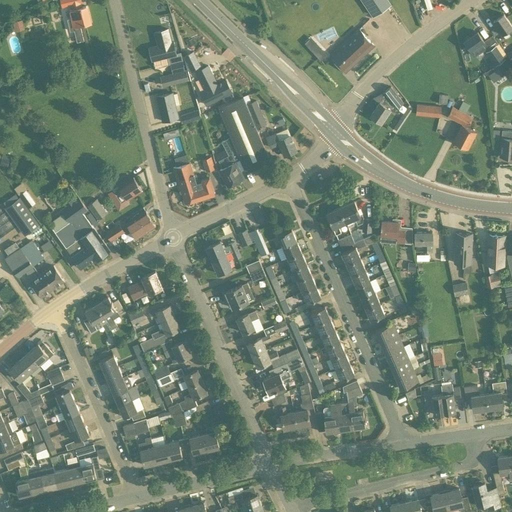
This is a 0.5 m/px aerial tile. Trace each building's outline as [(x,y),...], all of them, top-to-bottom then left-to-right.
[(83,6),(81,0),(61,0),(63,6),(72,4),(73,9),(70,9),(72,18),(75,17),(77,25),(91,21),(87,5),(83,6)] [(358,0),(355,3),(368,17),(386,0),(358,0)] [(429,16),(434,13),(426,2),(422,4),(429,16)] [(511,35),(511,34),(511,25),(504,14),(493,21),(502,34),(508,30),(511,35)] [(21,19),(13,21),(15,30),(23,28),(21,19)] [(358,27),(358,28),(330,54),(344,70),(350,64),(352,66),(357,62),(375,45),(365,34),(358,27)] [(168,29),(155,32),(157,41),(160,40),(161,45),(149,48),(152,61),(169,57),(171,63),(170,63),(173,73),(185,69),(183,60),(178,61),(176,55),(173,42),(171,43),(168,29)] [(475,56),(487,47),(477,32),(464,41),(475,56)] [(495,65),(504,58),(495,45),(486,51),(495,65)] [(194,50),(183,56),(190,71),(201,66),(194,50)] [(215,80),(208,66),(197,72),(206,90),(201,93),(207,104),(232,92),(226,80),(216,85),(213,81),(215,80)] [(492,82),(502,74),(496,67),(486,75),(492,82)] [(189,80),(186,70),(160,76),(163,86),(189,80)] [(64,86),(50,92),(54,101),(68,95),(64,86)] [(393,112),(395,108),(404,102),(391,86),(383,92),(386,96),(384,99),(382,103),(380,101),(371,115),(375,117),(373,119),(374,120),(378,123),(380,123),(381,121),(382,122),(390,109),(393,112)] [(172,93),(157,96),(163,121),(178,118),(172,93)] [(447,104),(448,95),(439,94),(438,103),(447,104)] [(231,137),(241,160),(246,171),(270,161),(257,129),(249,112),(243,96),(218,106),(231,137)] [(460,100),(457,108),(465,111),(468,104),(460,100)] [(417,103),(416,114),(440,117),(441,106),(417,103)] [(468,147),(476,131),(467,127),(473,117),(452,106),(447,116),(462,123),(453,140),(468,147)] [(249,112),(257,129),(266,125),(259,108),(249,112)] [(184,123),(201,117),(198,110),(181,116),(184,123)] [(297,150),(291,134),(288,127),(267,136),(272,148),(281,145),(285,155),(297,150)] [(511,130),(502,130),(502,138),(500,157),(511,157),(511,130)] [(241,160),(231,137),(223,141),(230,155),(220,161),(223,167),(220,169),(228,185),(244,177),(236,163),(241,160)] [(215,169),(212,156),(202,159),(206,171),(215,169)] [(196,180),(190,162),(173,167),(185,203),(215,193),(210,176),(201,179),(196,180)] [(128,200),(129,200),(143,191),(134,177),(120,186),(113,191),(121,204),(128,200)] [(35,202),(26,189),(19,194),(28,207),(35,202)] [(3,202),(5,206),(15,198),(13,194),(3,202)] [(39,225),(20,198),(5,208),(24,236),(39,225)] [(51,226),(66,247),(81,268),(94,259),(95,261),(110,250),(94,227),(83,212),(87,209),(79,198),(62,210),(64,212),(50,223),(52,226),(51,226)] [(108,213),(97,199),(88,205),(99,220),(108,213)] [(355,202),(340,208),(346,222),(355,218),(358,225),(364,223),(363,231),(371,231),(372,219),(365,219),(363,215),(361,216),(355,202)] [(338,226),(346,222),(340,208),(327,214),(336,234),(341,232),(338,226)] [(132,230),(137,238),(155,226),(146,211),(128,223),(124,218),(105,231),(111,239),(124,231),(126,233),(132,230)] [(396,242),(404,243),(405,230),(397,229),(398,222),(381,220),(380,234),(396,235),(396,242)] [(258,250),(260,255),(261,256),(267,253),(268,253),(257,228),(249,232),(253,241),(254,241),(258,250)] [(252,241),(247,229),(238,233),(243,245),(252,241)] [(278,235),(283,246),(278,249),(283,247),(297,241),(292,229),(278,235)] [(423,251),(431,251),(431,243),(432,243),(432,232),(416,232),(416,243),(423,243),(423,250),(423,251)] [(470,264),(472,234),(456,233),(454,263),(470,264)] [(355,243),(355,242),(351,234),(338,240),(342,248),(355,243)] [(375,252),(381,249),(377,240),(376,240),(374,234),(363,238),(366,245),(371,243),(375,252)] [(503,266),(505,236),(490,235),(488,265),(503,266)] [(43,251),(52,245),(48,240),(40,246),(43,251)] [(206,247),(213,261),(239,249),(235,241),(229,245),(229,247),(224,249),(220,241),(206,247)] [(288,258),(301,252),(297,241),(283,247),(288,258)] [(360,258),(356,249),(355,247),(342,252),(346,264),(360,258)] [(34,266),(21,248),(6,258),(18,277),(34,266)] [(242,256),(239,249),(213,261),(218,274),(232,268),(228,260),(234,258),(235,259),(242,256)] [(381,249),(375,252),(378,258),(383,255),(381,249)] [(288,258),(293,269),(306,263),(301,252),(288,258)] [(365,269),(360,258),(346,264),(351,275),(365,269)] [(246,265),(250,273),(263,267),(259,259),(246,265)] [(382,269),(388,267),(386,260),(380,263),(382,269)] [(306,263),(293,269),(298,280),(311,275),(306,263)] [(64,280),(54,266),(31,282),(41,296),(64,280)] [(263,267),(250,273),(253,280),(266,275),(263,267)] [(351,275),(356,286),(370,281),(365,269),(351,275)] [(276,276),(275,272),(274,270),(268,272),(271,279),(276,276)] [(129,287),(134,298),(149,292),(162,287),(156,271),(142,277),(144,281),(129,287)] [(387,280),(393,278),(390,272),(385,274),(387,280)] [(488,286),(500,284),(498,272),(485,275),(488,286)] [(311,275),(298,280),(302,292),(316,286),(311,275)] [(276,290),(281,287),(279,281),(273,284),(276,290)] [(375,292),(370,281),(356,286),(361,298),(375,292)] [(466,281),(452,284),(455,296),(469,293),(466,281)] [(250,288),(247,282),(226,292),(229,300),(227,301),(230,307),(232,306),(233,307),(235,306),(236,309),(245,305),(244,302),(252,299),(248,289),(250,288)] [(392,292),(398,289),(395,283),(389,286),(392,292)] [(316,286),(302,292),(297,294),(299,299),(302,298),(303,299),(305,297),(307,303),(321,297),(316,286)] [(286,299),(286,298),(283,292),(278,295),(280,301),(286,299)] [(361,298),(366,309),(380,303),(375,292),(361,298)] [(403,301),(400,294),(394,297),(397,303),(403,301)] [(277,303),(274,296),(262,302),(264,308),(277,303)] [(108,297),(97,303),(107,321),(112,329),(117,326),(113,320),(110,314),(115,310),(119,316),(125,313),(117,300),(112,304),(108,297)] [(102,324),(106,322),(107,321),(97,303),(85,311),(89,317),(83,320),(91,333),(97,330),(93,324),(100,320),(102,324)] [(282,305),(285,312),(291,309),(288,303),(282,305)] [(384,315),(380,303),(366,309),(371,320),(384,315)] [(159,315),(162,322),(175,316),(170,305),(150,313),(152,318),(159,315)] [(316,324),(330,318),(325,306),(311,312),(316,324)] [(142,309),(129,315),(134,324),(146,319),(142,309)] [(256,310),(237,318),(243,333),(255,328),(251,321),(259,317),(256,310)] [(144,351),(161,344),(163,343),(160,336),(180,328),(175,316),(162,322),(164,328),(152,333),(153,337),(141,343),(144,351)] [(335,329),(330,318),(316,324),(321,335),(335,329)] [(288,327),(285,320),(273,324),(276,333),(288,327)] [(380,342),(398,334),(393,322),(375,330),(380,342)] [(294,333),(300,331),(297,324),(291,327),(294,333)] [(339,340),(335,329),(321,335),(326,346),(339,340)] [(247,343),(253,355),(266,349),(264,343),(272,340),(269,334),(247,343)] [(380,342),(385,353),(403,346),(398,334),(380,342)] [(304,342),(302,336),(296,338),(299,344),(304,342)] [(170,340),(169,340),(163,343),(161,344),(167,357),(170,356),(173,363),(179,360),(192,355),(185,340),(173,346),(170,340)] [(344,352),(339,340),(326,346),(321,348),(323,353),(328,351),(330,358),(344,352)] [(42,346),(39,343),(29,352),(39,364),(49,355),(50,357),(54,353),(45,343),(42,346)] [(133,346),(136,353),(142,350),(139,344),(133,346)] [(408,357),(403,346),(385,353),(390,365),(408,357)] [(303,356),(309,353),(307,347),(301,349),(303,356)] [(269,355),(266,349),(253,355),(258,367),(279,357),(277,352),(269,355)] [(289,361),(300,356),(297,349),(286,353),(289,361)] [(503,365),(511,363),(511,351),(501,353),(503,365)] [(29,352),(19,362),(29,373),(39,364),(29,352)] [(349,363),(344,352),(330,358),(335,369),(349,363)] [(439,352),(432,352),(432,364),(440,364),(439,352)] [(104,371),(118,365),(113,354),(99,359),(104,371)] [(140,363),(146,361),(143,354),(138,357),(140,363)] [(275,391),(276,395),(284,392),(287,391),(285,387),(282,380),(292,376),(289,371),(304,365),(300,356),(289,361),(286,362),(286,363),(274,369),(277,374),(263,380),(269,394),(275,391)] [(408,357),(390,365),(395,377),(413,369),(408,357)] [(314,365),(314,364),(312,358),(306,361),(308,367),(314,365)] [(29,373),(19,362),(11,369),(21,380),(29,373)] [(354,375),(349,363),(335,369),(340,381),(354,375)] [(153,370),(157,378),(171,372),(167,364),(153,370)] [(104,371),(109,382),(123,376),(118,365),(104,371)] [(46,372),(49,378),(62,372),(59,366),(46,372)] [(145,375),(151,372),(148,366),(142,368),(145,375)] [(181,389),(189,386),(202,380),(198,369),(184,375),(184,376),(177,379),(181,389)] [(308,382),(311,381),(306,369),(300,372),(305,384),(308,382)] [(413,369),(395,377),(400,388),(419,381),(413,369)] [(319,376),(317,370),(311,372),(313,379),(319,376)] [(62,372),(49,378),(51,383),(38,388),(38,389),(40,392),(40,393),(53,388),(52,384),(65,379),(62,372)] [(174,380),(171,372),(157,378),(160,386),(174,380)] [(128,388),(133,386),(128,374),(123,376),(109,382),(114,394),(128,388)] [(150,386),(156,384),(153,377),(147,380),(150,386)] [(347,390),(347,391),(359,386),(357,379),(342,385),(343,392),(347,390)] [(173,415),(178,413),(184,410),(193,407),(190,399),(194,397),(194,398),(207,392),(202,380),(189,386),(192,393),(185,396),(186,400),(168,407),(171,414),(172,414),(173,415)] [(27,398),(40,392),(38,389),(31,392),(22,381),(16,385),(27,398)] [(322,381),(316,384),(318,389),(324,387),(323,385),(322,381)] [(494,393),(486,394),(489,409),(503,407),(502,394),(507,393),(506,382),(493,384),(494,393)] [(62,386),(61,386),(54,389),(56,394),(61,406),(75,400),(70,388),(64,391),(62,386)] [(359,386),(347,391),(347,399),(362,393),(359,386)] [(489,409),(486,394),(479,395),(478,386),(464,388),(466,400),(472,399),(474,412),(489,409)] [(452,394),(442,395),(445,416),(450,415),(449,413),(455,412),(454,401),(461,400),(459,387),(452,388),(452,394)] [(114,394),(118,405),(132,399),(128,388),(114,394)] [(155,398),(160,395),(158,389),(152,391),(155,398)] [(7,394),(12,405),(18,402),(14,391),(7,394)] [(38,404),(44,401),(40,393),(40,392),(27,398),(31,407),(35,417),(43,414),(38,404)] [(284,392),(276,395),(271,398),(274,405),(286,401),(284,392)] [(303,409),(294,411),(297,425),(311,422),(308,409),(313,407),(310,392),(301,395),(303,409)] [(445,416),(442,395),(431,397),(431,392),(423,393),(425,405),(432,404),(433,415),(439,415),(439,417),(445,416)] [(167,394),(163,398),(169,405),(173,402),(167,394)] [(137,410),(132,399),(118,405),(123,417),(130,414),(133,419),(145,416),(142,408),(137,410)] [(28,412),(27,409),(27,408),(23,400),(19,402),(19,403),(12,405),(17,416),(18,416),(24,414),(28,412)] [(75,400),(61,406),(53,409),(55,414),(63,410),(66,417),(79,411),(75,400)] [(208,400),(196,405),(197,410),(198,411),(210,406),(208,400)] [(350,412),(352,428),(365,426),(363,410),(356,411),(354,402),(348,403),(349,412),(350,412)] [(339,430),(352,428),(350,412),(349,412),(342,413),(341,403),(335,404),(339,430)] [(323,408),(323,409),(323,411),(315,413),(318,431),(325,430),(326,431),(339,430),(335,404),(330,405),(325,406),(324,406),(324,407),(323,407),(323,408)] [(24,414),(26,420),(27,423),(36,419),(35,417),(31,407),(27,409),(28,412),(24,414)] [(297,425),(294,411),(286,413),(285,407),(279,408),(284,429),(297,425)] [(184,410),(178,413),(181,425),(186,423),(185,415),(184,410)] [(66,417),(70,428),(84,423),(79,411),(66,417)] [(178,413),(173,415),(175,426),(181,425),(178,413)] [(35,417),(36,419),(40,428),(47,425),(43,414),(35,417)] [(133,422),(135,427),(147,424),(146,418),(133,422)] [(8,420),(5,422),(0,423),(0,436),(13,431),(8,420)] [(89,434),(84,423),(70,428),(75,440),(65,444),(67,449),(85,444),(82,437),(89,434)] [(147,424),(135,427),(136,433),(149,429),(147,424)] [(215,430),(202,433),(206,450),(219,447),(215,430)] [(13,432),(13,431),(0,436),(0,450),(2,456),(23,448),(20,441),(18,442),(14,431),(13,432)] [(48,431),(42,433),(45,440),(51,437),(48,431)] [(206,450),(202,433),(190,436),(193,453),(206,450)] [(178,440),(165,443),(170,459),(182,456),(178,440)] [(53,442),(47,444),(50,451),(55,448),(53,442)] [(45,443),(37,446),(40,453),(48,450),(45,443)] [(165,443),(153,446),(157,462),(170,459),(165,443)] [(77,455),(95,449),(93,444),(75,449),(77,455)] [(157,462),(153,446),(140,449),(144,465),(157,462)] [(22,451),(16,453),(4,458),(8,469),(21,464),(18,459),(25,456),(22,451)] [(91,456),(92,462),(80,465),(83,480),(96,477),(94,469),(100,468),(97,455),(91,456)] [(511,479),(511,457),(498,458),(501,474),(507,474),(508,480),(511,479)] [(68,468),(72,483),(83,480),(80,465),(78,460),(67,463),(68,468)] [(42,470),(46,489),(59,486),(56,471),(55,467),(42,470)] [(72,483),(68,468),(56,471),(59,486),(72,483)] [(29,473),(30,477),(33,492),(46,489),(42,470),(29,473)] [(33,492),(30,477),(16,480),(19,495),(33,492)] [(495,480),(497,489),(499,494),(505,492),(501,478),(495,480)] [(495,507),(502,506),(499,494),(497,489),(488,491),(486,483),(484,483),(484,482),(482,481),(477,483),(476,484),(476,485),(474,486),(479,507),(488,504),(489,509),(490,510),(491,511),(493,511),(495,510),(495,509),(495,507)] [(460,489),(446,492),(450,509),(459,507),(460,511),(463,510),(463,511),(470,511),(467,496),(462,497),(460,489)] [(246,511),(262,507),(257,493),(244,498),(242,492),(227,497),(229,503),(237,500),(239,506),(244,505),(246,511)] [(450,509),(446,492),(431,495),(433,503),(427,505),(428,511),(449,511),(449,509),(450,509)] [(404,502),(406,511),(428,511),(427,505),(427,504),(420,505),(418,499),(404,502)] [(206,511),(204,501),(191,505),(192,511),(206,511)] [(406,511),(404,502),(391,505),(392,511),(406,511)]
